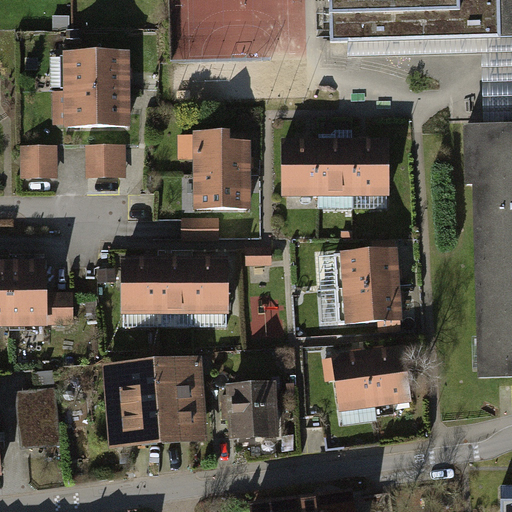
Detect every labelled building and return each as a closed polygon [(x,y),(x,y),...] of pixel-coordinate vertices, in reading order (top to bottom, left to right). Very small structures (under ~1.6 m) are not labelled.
[(331,0),(333,42),(350,42),(503,37),(502,0),(331,0)] [(511,0),(502,0),(503,37),(350,42),(350,58),(484,54),(486,129),(511,127),(511,0)] [(132,52),(55,51),(54,126),(132,126),(132,52)] [(511,127),(486,129),(465,129),(467,187),(475,187),(481,379),(511,378),(511,127)] [(251,134),(192,133),(191,212),(249,212),(251,134)] [(388,142),(285,145),(287,207),(390,204),(388,142)] [(58,147),(19,147),(19,178),(58,177),(58,147)] [(125,148),(85,148),(85,180),(125,180),(125,148)] [(218,220),(183,221),(183,241),(219,241),(218,220)] [(401,249),(337,253),(341,325),(405,321),(401,249)] [(271,250),(248,250),(249,265),(271,265),(271,250)] [(229,262),(124,261),(123,324),(228,325),(229,262)] [(46,263),(0,264),(0,338),(48,337),(46,263)] [(403,349),(330,362),(341,419),(414,405),(403,349)] [(203,359),(105,366),(111,445),(209,438),(203,359)] [(276,385),(229,387),(232,441),(279,438),(276,385)] [(55,390),(18,394),(24,449),(61,444),(55,390)] [(511,511),(511,491),(503,491),(502,511),(511,511)] [(355,511),(353,497),(319,501),(320,511),(355,511)] [(320,511),(319,501),(287,505),(287,511),(320,511)]
